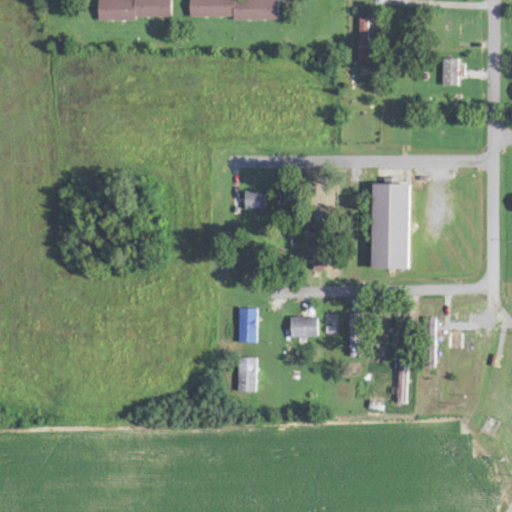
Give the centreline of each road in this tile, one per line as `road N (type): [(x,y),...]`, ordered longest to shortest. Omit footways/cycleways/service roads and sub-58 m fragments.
road 1 (residential): [(210,161),(494,155)]
road 2 (residential): [(492,281),(285,292)]
road 3 (residential): [(494,134),(494,0)]
road 4 (residential): [(494,155),(492,281)]
